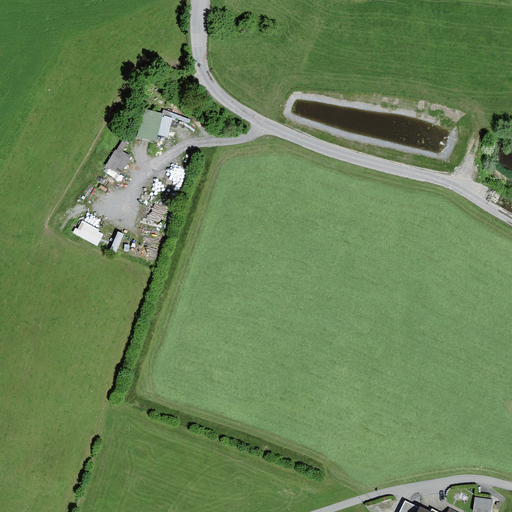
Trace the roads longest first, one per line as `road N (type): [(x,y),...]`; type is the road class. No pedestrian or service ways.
road 1 (unclassified): [(199,0),(203,70),(229,104),(320,147),(463,188),(511,219)]
road 2 (residential): [(331,511),(465,477),(511,487)]
